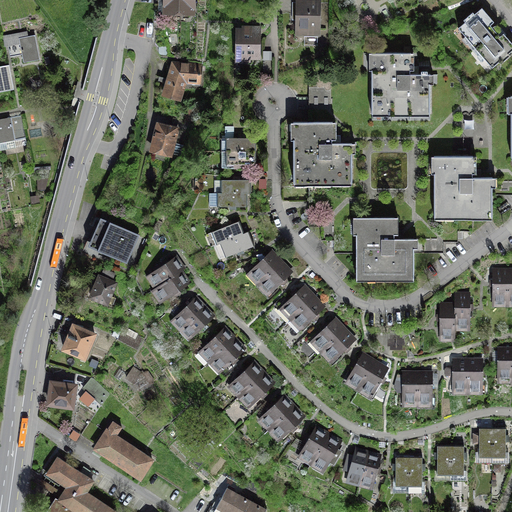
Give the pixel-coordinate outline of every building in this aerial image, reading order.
[(163,0),(164,11),(192,12),(191,0),(163,0)] [(319,3),(294,3),(293,40),(319,40),(319,3)] [(481,13),(458,32),(491,71),(511,53),(511,47),(503,36),(497,41),(487,29),(492,25),(481,13)] [(259,30),(233,30),(232,65),(258,66),(259,30)] [(19,34),(3,37),(5,46),(8,45),(9,53),(18,52),(17,48),(21,48),(23,62),(39,59),(35,35),(19,38),(19,34)] [(411,58),(367,59),(368,122),(431,121),(430,77),(412,78),(411,58)] [(173,64),(170,75),(166,87),(168,88),(166,95),(180,99),(185,80),(198,81),(199,66),(173,64)] [(0,91),(13,89),(9,65),(0,66),(0,91)] [(187,120),(195,122),(198,110),(190,108),(187,120)] [(0,119),(0,150),(15,147),(14,140),(25,138),(21,115),(0,119)] [(167,131),(157,128),(152,149),(170,154),(176,131),(172,130),(173,128),(186,131),(188,121),(174,118),(171,128),(168,127),(167,131)] [(333,128),(287,128),(287,194),(311,194),(350,193),(349,148),(333,149),(333,128)] [(253,142),(223,142),(223,156),(253,156),(253,142)] [(254,169),(253,156),(223,156),(223,169),(254,169)] [(476,160),(428,160),(429,226),(470,226),(493,225),(492,199),(492,182),(476,183),(476,160)] [(249,184),(218,185),(218,198),(244,198),(249,198),(249,184)] [(311,194),(311,228),(324,228),(324,243),(335,243),(335,258),(350,258),(350,224),(350,193),(311,194)] [(244,198),(218,198),(214,198),(214,211),(244,211),(244,198)] [(139,235),(101,217),(88,246),(106,254),(127,263),(139,235)] [(394,224),(350,224),(350,258),(350,282),(411,282),(411,255),(411,240),(394,240),(394,224)] [(411,255),(442,255),(442,245),(457,245),(457,236),(470,236),(470,226),(429,226),(411,226),(411,240),(411,255)] [(212,251),(216,249),(241,239),(237,227),(207,238),(212,251)] [(241,239),(216,249),(221,262),(253,250),(248,237),(241,239)] [(281,264),(270,254),(243,279),(254,290),(281,264)] [(143,281),(152,294),(180,277),(184,274),(175,261),(143,281)] [(281,264),(254,290),(264,301),(291,276),(281,264)] [(492,309),(509,309),(509,270),(493,270),(492,309)] [(116,284),(95,276),(86,301),(106,309),(116,284)] [(188,288),(180,277),(152,294),(149,297),(157,308),(188,288)] [(313,297),(304,286),(277,311),(287,322),(313,297)] [(470,327),(471,294),(454,294),(454,305),(454,327),(470,327)] [(313,297),(287,322),(297,333),(324,308),(313,297)] [(205,308),(195,298),(168,324),(178,334),(205,308)] [(454,327),(454,305),(440,305),(439,344),(454,344),(454,327)] [(205,308),(178,334),(188,344),(215,318),(205,308)] [(94,330),(68,319),(56,348),(82,359),(94,330)] [(308,344),(318,355),(345,330),(335,319),(308,344)] [(124,327),(118,338),(137,348),(143,338),(124,327)] [(207,367),(235,339),(225,329),(196,355),(207,367)] [(345,330),(318,355),(328,366),(356,341),(345,330)] [(235,339),(207,367),(216,377),(245,350),(235,339)] [(511,350),(498,350),(498,384),(511,384),(511,350)] [(374,361),(362,354),(343,384),(356,392),(374,361)] [(374,361),(356,392),(369,400),(388,370),(374,361)] [(452,397),(467,397),(468,361),(452,361),(452,397)] [(484,361),(468,361),(467,397),(483,398),(484,361)] [(264,373),(254,362),(226,389),(236,400),(264,373)] [(148,367),(141,371),(145,380),(152,376),(148,367)] [(416,372),(401,372),(400,409),(416,409),(416,372)] [(416,372),(416,409),(432,410),(432,373),(416,372)] [(264,373),(236,400),(247,412),(275,385),(264,373)] [(92,378),(83,389),(101,404),(109,394),(92,378)] [(76,384),(47,380),(44,403),(73,407),(76,384)] [(295,406),(284,395),(256,422),(267,434),(295,406)] [(295,406),(267,434),(278,445),(306,418),(295,406)] [(90,421),(81,435),(93,443),(102,430),(90,421)] [(111,422),(91,451),(140,484),(155,462),(118,436),(122,430),(111,422)] [(329,435),(316,427),(296,460),(310,468),(329,435)] [(494,431),(480,431),(479,459),(493,459),(494,431)] [(494,431),(493,459),(507,459),(507,431),(494,431)] [(343,443),(329,435),(310,468),(323,476),(343,443)] [(451,449),(437,449),(436,477),(451,477),(451,449)] [(451,449),(451,477),(464,477),(464,449),(451,449)] [(368,453),(355,450),(345,486),(359,489),(368,453)] [(382,457),(368,453),(359,489),(373,493),(382,457)] [(43,476),(64,489),(56,502),(54,500),(45,511),(112,511),(86,495),(94,483),(55,458),(43,476)] [(409,458),(395,458),(394,488),(408,488),(409,458)] [(409,458),(408,488),(422,489),(422,458),(409,458)] [(232,511),(241,497),(227,489),(217,507),(226,511),(232,511)] [(250,511),(255,504),(241,497),(232,511),(250,511)]
